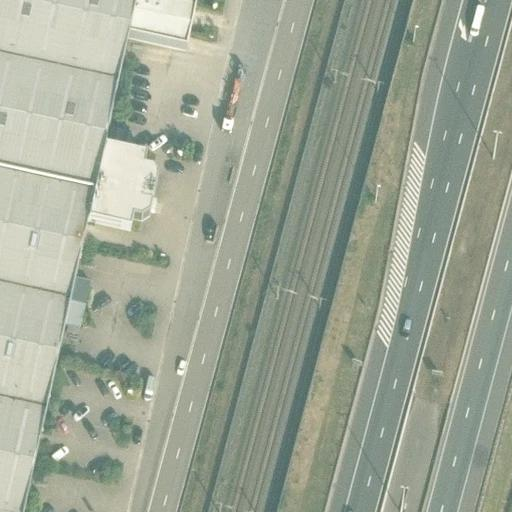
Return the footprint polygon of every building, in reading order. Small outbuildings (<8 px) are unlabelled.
[(0,0),(0,62),(123,89),(142,0),(0,0)] [(0,62),(0,177),(99,199),(123,89),(0,62)] [(0,177),(0,293),(75,309),(99,199),(0,177)] [(0,293),(0,408),(51,419),(75,309),(0,293)] [(0,408),(0,511),(31,511),(51,419),(0,408)]
